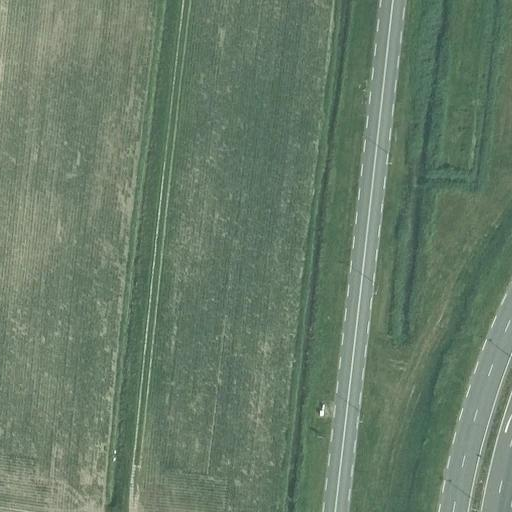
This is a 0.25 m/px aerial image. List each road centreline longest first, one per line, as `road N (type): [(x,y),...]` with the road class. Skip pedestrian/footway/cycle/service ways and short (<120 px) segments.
road 1 (tertiary): [(335,511),(393,0)]
road 2 (tertiary): [(511,315),(481,394),(454,511)]
